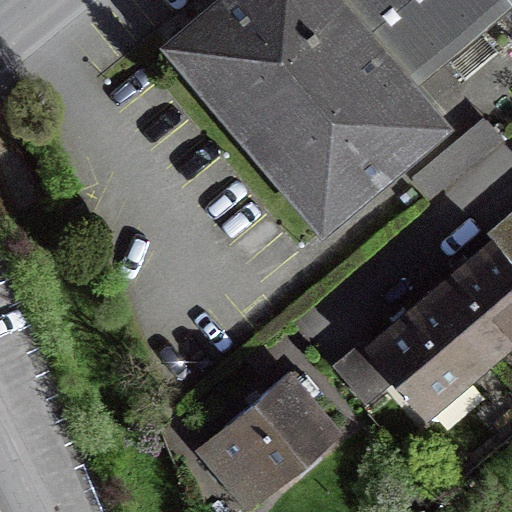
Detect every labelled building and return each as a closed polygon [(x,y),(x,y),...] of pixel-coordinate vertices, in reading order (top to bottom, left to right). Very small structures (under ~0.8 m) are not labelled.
[(511,0),(231,0),(180,44),(325,216),(436,122),(405,86),(506,0),(511,0)] [(418,167),(434,188),(503,135),(488,114),(418,167)] [(511,325),(511,258),(493,237),(431,290),(482,351),(488,358),(509,340),(503,333),(511,325)] [(468,375),(488,358),(482,351),(431,290),(368,343),(420,404),(462,368),(468,375)] [(298,382),(289,372),(200,447),(249,505),(338,429),(310,396),(319,389),(307,374),(298,382)]
